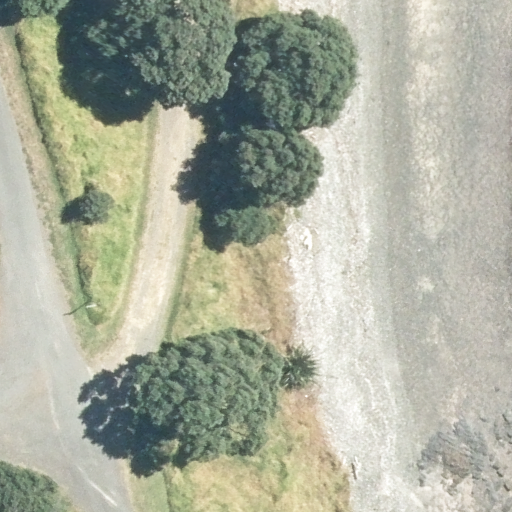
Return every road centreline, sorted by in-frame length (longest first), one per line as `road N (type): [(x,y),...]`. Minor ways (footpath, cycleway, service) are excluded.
road 1 (track): [(73,400),(140,339),(178,206),(186,0)]
road 2 (unclassified): [(73,400),(0,153)]
